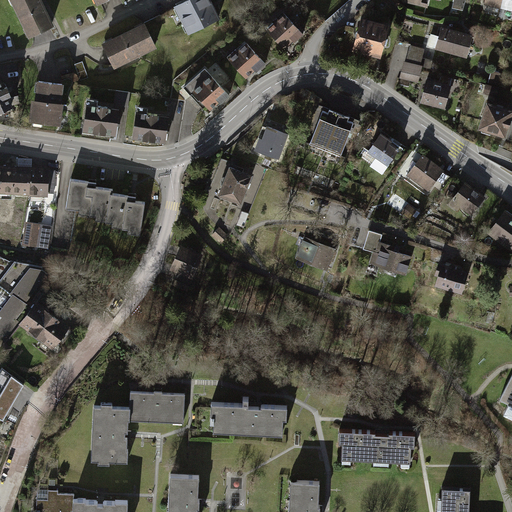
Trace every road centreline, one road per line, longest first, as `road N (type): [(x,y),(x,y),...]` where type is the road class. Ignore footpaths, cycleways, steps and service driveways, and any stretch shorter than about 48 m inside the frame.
road 1 (residential): [(167,159),(173,198),(157,257),(44,402),(0,505)]
road 2 (secondary): [(460,152),(366,86),(307,74)]
road 3 (secondary): [(167,159),(0,137)]
road 4 (secondary): [(307,74),(273,85),(198,147),(167,159)]
road 5 (residential): [(0,57),(44,51),(154,0)]
